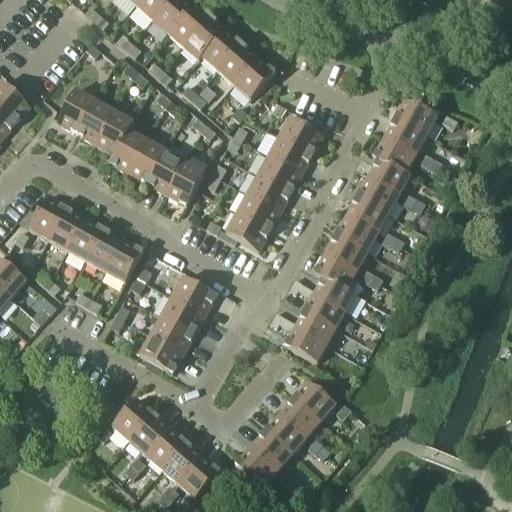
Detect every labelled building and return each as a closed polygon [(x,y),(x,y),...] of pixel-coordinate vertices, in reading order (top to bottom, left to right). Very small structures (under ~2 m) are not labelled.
[(122,0),(135,11),(144,0),(122,0)] [(151,26),(173,0),(144,0),(135,11),(151,26)] [(193,12),(192,11),(179,0),(173,0),(151,26),(168,40),(193,12)] [(511,21),(511,0),(497,0),(497,1),(496,1),(491,13),(511,21)] [(182,53),(210,21),(195,7),(192,11),(193,12),(168,40),(182,53)] [(98,20),(89,12),(83,19),(92,27),(98,20)] [(107,28),(98,20),(92,27),(101,35),(107,28)] [(200,62),(225,34),(210,21),(182,53),(198,67),(201,63),(200,62)] [(217,76),(241,48),(225,34),(200,62),(201,63),(217,76)] [(131,48),(122,40),(116,48),(125,55),(131,48)] [(140,56),(131,48),(125,55),(134,63),(140,56)] [(233,90),(257,62),(241,48),(217,76),(233,90)] [(100,56),(91,49),(85,56),(94,63),(100,56)] [(250,105),(274,77),(257,62),(233,90),(250,105)] [(162,76),(153,68),(147,75),(156,83),(162,76)] [(138,78),(130,70),(124,77),(132,85),(138,78)] [(171,84),(162,76),(156,83),(165,91),(171,84)] [(147,86),(138,78),(132,85),(141,93),(147,86)] [(30,113),(2,88),(0,90),(0,117),(15,130),(30,113)] [(196,100),(188,92),(182,98),(190,106),(196,100)] [(76,139),(95,106),(75,95),(56,128),(76,139)] [(171,106),(162,99),(156,105),(165,113),(171,106)] [(205,108),(196,100),(190,106),(199,114),(205,108)] [(425,143),(437,123),(404,104),(393,124),(425,143)] [(96,150),(114,117),(95,106),(76,139),(96,150)] [(180,114),(171,106),(165,113),(174,121),(180,114)] [(281,123),(285,116),(286,115),(275,109),(271,117),(281,123)] [(246,119),(239,113),(232,120),(239,127),(246,119)] [(15,130),(0,117),(0,145),(1,146),(15,130)] [(114,160),(128,136),(133,127),(114,117),(96,150),(113,159),(114,160)] [(453,134),(457,126),(446,120),(441,128),(453,134)] [(206,130),(197,123),(191,129),(200,137),(206,130)] [(311,162),(322,142),(289,124),(278,143),(311,162)] [(415,162),(425,143),(393,124),(382,143),(415,162)] [(215,138),(206,130),(200,137),(209,145),(215,138)] [(241,148),(247,137),(239,132),(232,143),(241,148)] [(146,146),(128,136),(114,160),(113,159),(108,168),(128,179),(146,146)] [(234,159),(241,148),(232,143),(226,154),(234,159)] [(300,181),(311,162),(278,143),(268,163),(300,181)] [(405,180),(415,162),(382,143),(371,163),(375,165),(375,164),(404,180),(405,180)] [(147,189),(165,156),(146,146),(128,179),(147,189)] [(166,200),(184,167),(165,156),(147,189),(166,200)] [(426,174),(432,164),(423,160),(418,170),(426,174)] [(290,199),(300,181),(268,163),(257,181),(290,199)] [(398,202),(409,182),(405,180),(404,180),(375,164),(375,165),(365,183),(398,202)] [(440,169),(432,164),(426,174),(435,179),(440,169)] [(185,211),(203,178),(184,167),(166,200),(185,211)] [(219,186),(225,175),(217,170),(211,181),(219,186)] [(214,197),(219,186),(211,181),(205,192),(214,197)] [(279,219),(290,199),(257,181),(246,201),(279,219)] [(398,202),(365,183),(354,202),(388,220),(398,202)] [(409,215),(415,205),(406,200),(401,210),(409,215)] [(269,237),(279,219),(246,201),(236,219),(269,237)] [(48,246),(66,213),(46,202),(28,235),(48,246)] [(377,239),(388,220),(354,202),(344,221),(377,239)] [(418,220),(423,210),(415,205),(409,215),(418,220)] [(67,257),(85,224),(66,213),(48,246),(67,257)] [(257,257),(269,237),(236,219),(225,239),(257,257)] [(366,259),(377,239),(344,221),(333,240),(366,259)] [(86,267),(104,235),(85,224),(67,257),(86,267)] [(216,241),(220,233),(210,227),(205,235),(216,241)] [(105,278),(123,245),(104,235),(86,267),(105,278)] [(389,252),(394,242),(386,237),(380,247),(389,252)] [(22,253),(28,242),(20,238),(14,249),(22,253)] [(355,278),(366,259),(333,240),(323,259),(355,278)] [(397,257),(403,247),(394,242),(389,252),(397,257)] [(124,288),(142,256),(123,245),(105,278),(124,288)] [(345,296),(355,278),(323,259),(311,279),(319,284),(320,282),(345,297),(346,296),(345,296)] [(27,287),(0,263),(0,292),(12,303),(27,287)] [(145,288),(150,277),(143,273),(137,283),(145,288)] [(367,290),(373,281),(364,276),(359,286),(367,290)] [(50,285),(41,277),(36,283),(45,291),(50,285)] [(376,295),(381,285),(373,281),(367,290),(376,295)] [(344,318),(354,300),(346,296),(345,297),(320,282),(319,284),(312,296),(301,290),(297,297),(309,303),(311,299),(344,318)] [(138,299),(145,288),(137,283),(130,294),(138,299)] [(204,321),(215,301),(183,283),(172,303),(204,321)] [(59,293),(50,285),(45,291),(54,300),(59,293)] [(297,297),(301,290),(301,289),(294,285),(287,297),(295,301),(297,297)] [(0,316),(12,303),(0,292),(0,316)] [(85,312),(89,304),(79,298),(74,306),(85,312)] [(311,299),(309,303),(301,316),(335,335),(344,318),(311,299)] [(204,321),(172,303),(161,321),(194,340),(204,321)] [(96,318),(100,310),(89,304),(85,312),(96,318)] [(49,320),(56,313),(47,305),(41,313),(42,314),(34,323),(41,329),(49,320)] [(123,326),(129,316),(122,311),(115,322),(123,326)] [(335,335),(301,316),(294,329),(283,323),(278,330),(290,337),(292,333),(325,352),(335,335)] [(276,335),(278,330),(283,323),(275,319),(269,331),(276,335)] [(183,359),(194,340),(161,321),(150,341),(183,359)] [(117,337),(123,326),(115,322),(109,333),(117,337)] [(292,333),(290,337),(282,351),(315,369),(325,352),(292,333)] [(172,379),(183,359),(150,341),(139,361),(172,379)] [(335,411),(307,386),(292,403),(320,428),(335,411)] [(320,428),(292,403),(278,419),(306,444),(320,428)] [(129,447),(154,419),(137,404),(112,432),(129,447)] [(343,426),(350,417),(344,412),(336,420),(343,426)] [(145,461),(170,433),(154,419),(129,447),(145,461)] [(306,444),(278,419),(263,436),(292,461),(306,444)] [(103,447),(111,438),(104,432),(96,441),(103,447)] [(162,476),(186,447),(170,433),(145,461),(162,476)] [(292,461),(263,436),(249,452),(278,476),(292,461)] [(315,460),(323,451),(315,445),(308,454),(315,460)] [(178,490),(202,461),(186,447),(162,476),(178,490)] [(322,466),(330,457),(323,451),(315,460),(322,466)] [(278,476),(249,452),(234,468),(263,493),(278,476)] [(194,504),(219,476),(202,461),(178,490),(194,504)] [(145,470),(136,463),(130,470),(139,478),(145,470)] [(139,478),(130,470),(124,477),(133,485),(139,478)] [(286,493),(294,483),(287,477),(279,486),(286,493)] [(293,499),(301,490),(294,483),(286,493),(293,499)] [(177,499),(168,491),(162,499),(171,506),(177,499)] [(166,511),(171,506),(162,499),(156,506),(163,511),(166,511)]
